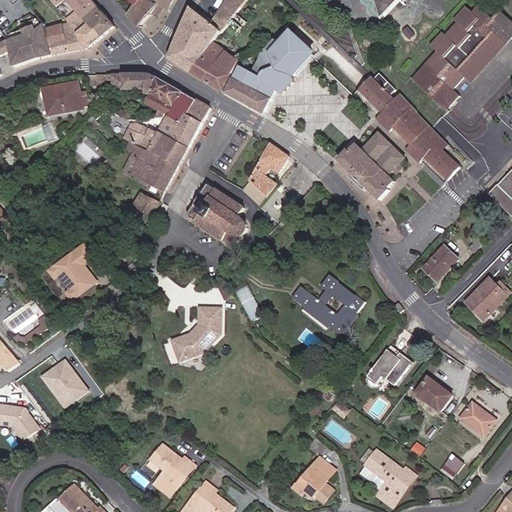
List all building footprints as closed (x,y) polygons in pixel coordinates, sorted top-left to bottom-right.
[(63,12),(73,4),(69,0),(58,0),(55,2),(63,12)] [(69,0),(73,4),(78,11),(84,18),(87,15),(75,0),(69,0)] [(75,0),(87,15),(98,7),(92,0),(75,0)] [(118,0),(132,11),(139,0),(118,0)] [(138,25),(147,12),(154,3),(149,0),(139,0),(132,11),(127,16),(138,25)] [(159,6),(167,11),(172,0),(149,0),(154,3),(159,6)] [(167,61),(191,75),(243,8),(249,0),(230,0),(213,28),(193,16),(167,61)] [(377,0),(378,3),(381,18),(399,3),(404,8),(406,0),(377,0)] [(147,12),(153,16),(159,6),(154,3),(147,12)] [(68,19),(78,11),(73,4),(63,12),(68,19)] [(119,33),(98,7),(87,15),(106,39),(114,33),(117,35),(119,33)] [(224,93),(238,70),(243,62),(227,51),(252,15),(243,8),(191,75),(224,93)] [(501,41),(505,44),(511,35),(511,21),(500,11),(491,20),(478,9),(473,14),(467,9),(454,21),(456,24),(445,36),(442,34),(430,46),(436,52),(411,79),(444,110),(457,96),(451,91),(463,77),(456,71),(480,47),(488,54),(501,41)] [(68,19),(74,26),(84,18),(78,11),(68,19)] [(91,50),(106,39),(87,15),(84,18),(74,26),(91,50)] [(23,22),(25,28),(37,24),(38,28),(46,25),(40,17),(23,22)] [(12,55),(15,69),(21,65),(55,56),(49,33),(46,25),(38,28),(37,24),(25,28),(26,33),(9,38),(9,39),(12,55)] [(88,52),(91,50),(74,26),(49,33),(55,56),(88,52)] [(8,33),(9,38),(26,33),(25,28),(8,33)] [(270,99),(274,91),(281,94),(293,81),(291,75),(313,52),(287,28),(276,40),(272,37),(260,50),(251,71),(263,80),(270,99)] [(0,53),(1,58),(12,55),(9,39),(0,41),(0,53)] [(463,77),(468,82),(505,44),(501,41),(488,54),(480,47),(456,71),(463,77)] [(272,102),(270,99),(263,80),(251,71),(238,70),(224,93),(227,95),(264,114),(272,102)] [(383,83),(385,81),(375,71),(373,74),(383,83)] [(143,93),(150,96),(160,81),(150,74),(109,73),(108,80),(112,81),(112,82),(124,90),(143,89),(143,93)] [(458,165),(437,142),(441,137),(402,100),(403,98),(396,92),(392,96),(390,98),(387,95),(389,93),(393,88),(385,81),(383,83),(373,74),(370,78),(367,75),(355,87),(380,109),(373,116),(386,129),(391,124),(408,141),(404,146),(418,159),(424,153),(448,176),(458,165)] [(169,116),(171,117),(185,97),(160,81),(150,96),(145,102),(169,116)] [(84,82),(48,89),(54,118),(90,112),(84,82)] [(187,118),(189,120),(198,106),(185,97),(171,117),(169,116),(167,119),(181,127),(187,118)] [(189,120),(201,128),(210,114),(198,106),(189,120)] [(136,123),(146,128),(150,122),(140,116),(136,123)] [(163,136),(187,151),(201,128),(189,120),(187,118),(181,127),(167,119),(162,128),(150,122),(146,128),(163,136)] [(175,169),(187,151),(163,136),(146,128),(136,123),(133,122),(130,127),(129,126),(121,139),(129,144),(126,149),(138,156),(132,165),(127,174),(135,180),(142,168),(149,173),(158,159),(175,169)] [(392,168),(396,163),(403,157),(376,132),(359,150),(354,145),(347,152),(345,150),(335,161),(348,173),(365,187),(378,200),(388,190),(386,187),(392,181),(386,174),(392,168)] [(437,142),(442,147),(446,142),(441,137),(437,142)] [(295,160),(276,144),(253,184),(272,199),(283,185),(269,175),(275,170),(284,176),(295,160)] [(135,180),(159,195),(175,169),(158,159),(149,173),(142,168),(135,180)] [(127,174),(132,165),(126,161),(120,171),(127,174)] [(365,187),(348,173),(345,176),(361,191),(365,187)] [(489,193),(511,216),(511,214),(511,183),(507,179),(499,187),(497,185),(489,193)] [(243,223),(249,213),(209,188),(188,219),(233,249),(240,241),(246,242),(249,241),(253,237),(253,232),(251,228),(243,223)] [(166,205),(146,194),(132,220),(153,230),(166,205)] [(4,230),(11,224),(0,210),(0,235),(4,241),(10,237),(4,230)] [(10,237),(17,231),(11,224),(4,230),(10,237)] [(486,246),(492,252),(502,241),(495,236),(486,246)] [(116,256),(129,248),(122,237),(110,245),(116,256)] [(455,269),(457,271),(472,254),(462,244),(440,269),(449,276),(455,269)] [(57,272),(78,301),(100,283),(88,267),(98,260),(89,247),(57,272)] [(457,271),(460,274),(475,257),(472,254),(457,271)] [(449,276),(450,278),(457,271),(455,269),(449,276)] [(450,278),(454,281),(460,274),(457,271),(450,278)] [(329,289),(322,297),(304,282),(294,293),(343,333),(369,300),(333,272),(323,284),(329,289)] [(470,315),(477,322),(499,301),(486,288),(489,286),(483,280),(461,301),(473,313),(470,315)] [(245,304),(256,298),(250,285),(239,291),(245,304)] [(499,301),(501,298),(489,286),(486,288),(499,301)] [(470,315),(473,313),(461,301),(459,304),(470,315)] [(6,320),(13,331),(38,314),(30,303),(6,320)] [(224,307),(201,306),(201,325),(192,334),(173,342),(166,344),(173,366),(181,364),(207,354),(224,334),(224,307)] [(20,328),(15,332),(19,337),(25,337),(28,340),(53,321),(45,311),(38,316),(41,319),(26,331),(23,330),(20,328)] [(106,332),(99,326),(85,338),(99,357),(106,349),(106,332)] [(10,364),(24,356),(0,328),(0,365),(7,360),(10,364)] [(398,359),(390,352),(370,377),(379,385),(384,378),(395,387),(413,364),(402,354),(398,359)] [(69,409),(93,391),(68,358),(45,376),(69,409)] [(414,396),(439,415),(454,397),(428,377),(414,396)] [(494,421),(470,403),(457,421),(482,439),(494,421)] [(20,436),(39,436),(40,406),(0,405),(0,425),(20,426),(20,436)] [(402,478),(407,471),(379,450),(368,464),(390,481),(379,495),(395,507),(412,485),(402,478)] [(170,505),(187,484),(177,476),(182,470),(163,455),(152,468),(166,479),(156,493),(170,505)] [(327,479),(334,471),(319,460),(315,465),(321,470),(318,473),(327,479)] [(444,473),(454,480),(461,471),(451,464),(444,473)] [(324,484),(327,479),(318,473),(321,470),(315,465),(298,486),(307,493),(314,498),(315,496),(323,502),(332,491),(324,484)] [(177,476),(187,484),(194,475),(185,467),(182,470),(177,476)] [(402,478),(412,485),(418,476),(409,469),(407,471),(402,478)] [(454,480),(463,487),(470,478),(461,471),(454,480)] [(304,498),(307,493),(298,486),(297,485),(293,489),(304,498)] [(209,508),(215,502),(217,499),(207,491),(200,501),(209,508)] [(99,511),(81,492),(68,504),(74,511),(99,511)] [(511,511),(511,499),(510,497),(496,511),(511,511)] [(71,511),(59,500),(46,511),(71,511)] [(228,511),(215,502),(209,508),(200,501),(190,511),(228,511)]
